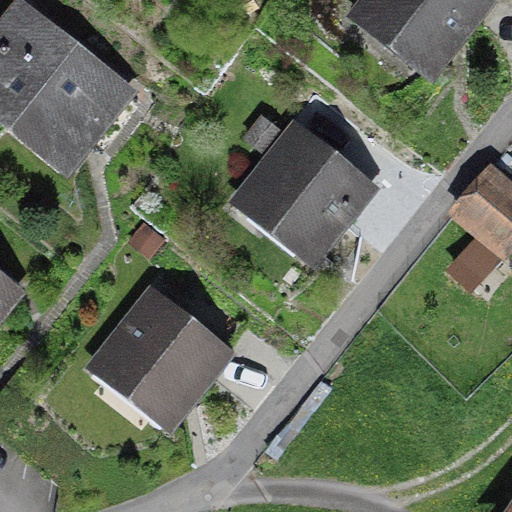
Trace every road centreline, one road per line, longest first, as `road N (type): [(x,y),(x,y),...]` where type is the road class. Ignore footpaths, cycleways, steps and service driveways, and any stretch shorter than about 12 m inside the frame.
road 1 (track): [(383,511),(302,491),(193,491)]
road 2 (track): [(374,505),(457,473),(511,429)]
